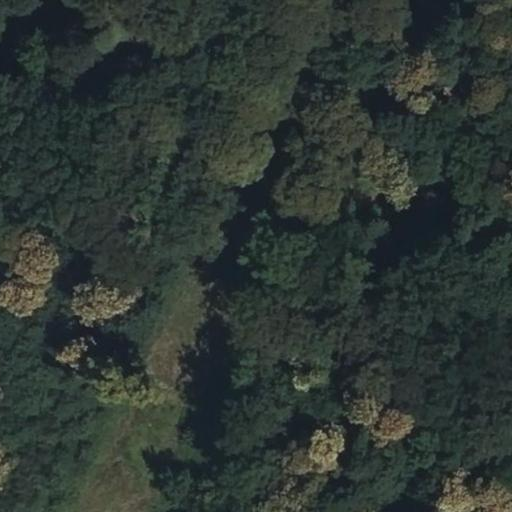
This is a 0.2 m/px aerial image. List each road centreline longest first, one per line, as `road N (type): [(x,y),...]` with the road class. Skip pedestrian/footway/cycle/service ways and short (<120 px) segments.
road 1 (track): [(511,326),(0,106)]
road 2 (track): [(363,0),(154,511)]
